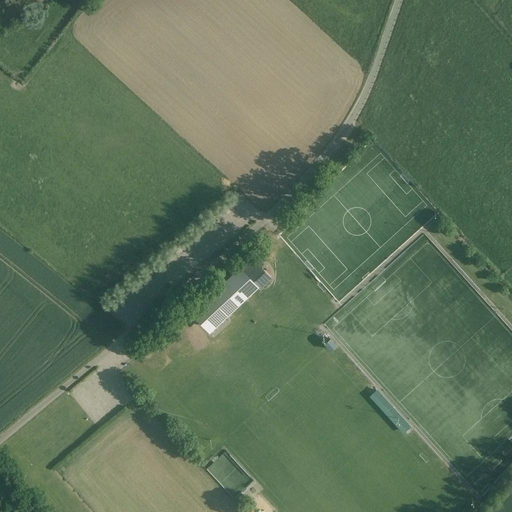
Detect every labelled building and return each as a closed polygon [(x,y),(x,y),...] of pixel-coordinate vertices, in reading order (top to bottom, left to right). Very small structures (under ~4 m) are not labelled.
[(245,265),(225,283),(231,289),(237,284),(246,294),(257,284),(260,288),(271,277),(249,253),(241,260),(245,265)] [(225,283),(194,313),(207,327),(238,297),(231,289),(225,283)] [(180,328),(170,317),(166,321),(168,324),(175,332),(180,328)] [(175,332),(168,324),(164,328),(171,335),(175,332)] [(165,336),(158,328),(154,331),(161,339),(165,336)] [(161,339),(154,331),(149,336),(157,344),(162,340),(161,339)] [(326,342),(331,351),(339,346),(335,338),(326,342)] [(380,388),(372,394),(404,433),(412,426),(380,388)]
